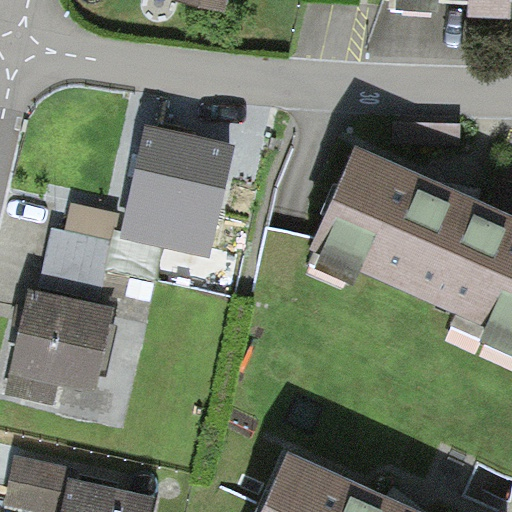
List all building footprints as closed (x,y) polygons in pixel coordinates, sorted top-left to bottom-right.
[(171,0),(172,2),(219,10),(220,0),(171,0)] [(511,0),(437,0),(470,1),(470,20),(506,21),(506,1),(511,1),(511,0)] [(452,127),(387,125),(387,146),(452,148),(452,127)] [(224,147),(146,130),(128,215),(205,232),(224,147)] [(511,223),(353,153),(310,250),(511,338),(511,223)] [(110,216),(69,207),(62,234),(49,231),(33,298),(24,296),(1,395),(48,406),(53,384),(89,392),(108,311),(89,307),(110,216)] [(145,511),(147,501),(67,485),(69,472),(11,460),(1,506),(28,511),(145,511)] [(399,511),(283,460),(259,511),(399,511)]
